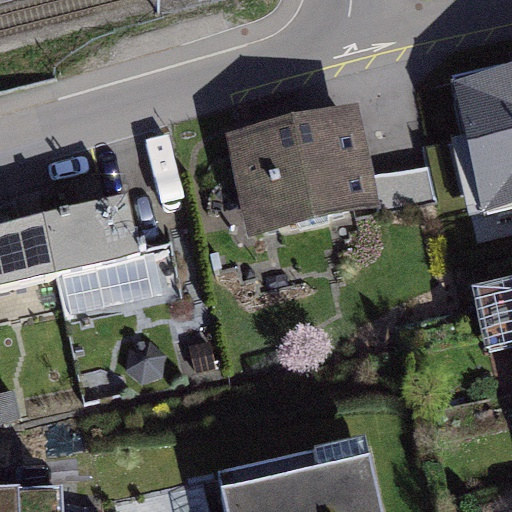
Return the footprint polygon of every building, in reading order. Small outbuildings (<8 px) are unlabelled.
[(511,90),(463,101),(486,200),(511,194),(511,90)] [(360,123),(233,152),(256,250),(382,220),(360,123)] [(139,268),(126,212),(90,220),(45,230),(57,287),(139,268)] [(0,299),(57,287),(45,230),(0,240),(0,299)] [(129,350),(125,370),(143,386),(164,378),(167,357),(150,342),(129,350)] [(215,342),(191,347),(197,374),(221,369),(215,342)] [(16,392),(0,395),(0,426),(23,422),(16,392)] [(227,511),(384,511),(376,471),(225,502),(227,511)] [(66,511),(66,503),(0,504),(0,511),(66,511)]
